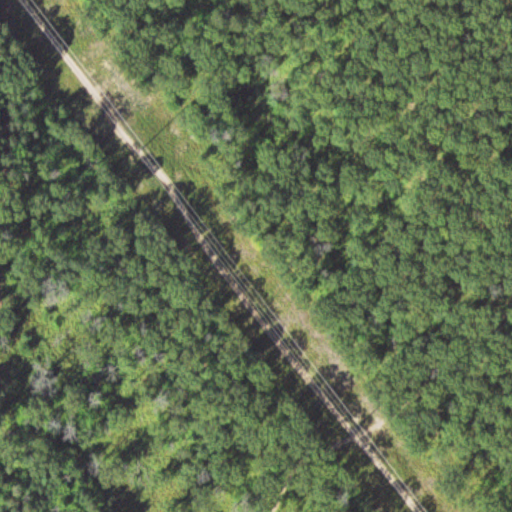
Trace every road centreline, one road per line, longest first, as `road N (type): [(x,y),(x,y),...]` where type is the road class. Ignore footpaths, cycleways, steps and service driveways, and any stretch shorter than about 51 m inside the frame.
road 1 (track): [(22,0),(419,511)]
road 2 (track): [(511,376),(420,395),(352,428),(309,457),(280,511)]
